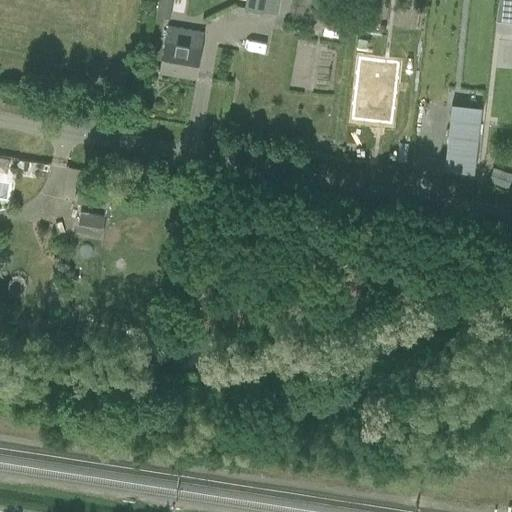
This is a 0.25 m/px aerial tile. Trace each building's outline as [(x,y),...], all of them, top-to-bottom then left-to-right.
[(170,19),(173,0),(158,0),(155,17),(170,19)] [(267,0),(245,0),(244,7),(265,12),(267,0)] [(511,3),(499,2),(497,20),(511,21),(511,3)] [(340,25),(325,23),(323,35),(338,37),(340,25)] [(159,70),(196,77),(200,58),(199,58),(203,32),(167,25),(163,50),(159,70)] [(353,76),(348,123),(387,128),(393,81),(353,76)] [(474,172),(482,107),(452,104),(444,169),(474,172)] [(136,195),(139,179),(83,169),(77,202),(110,208),(113,192),(123,194),(124,192),(136,195)] [(511,178),(492,172),(489,182),(509,188),(511,178)] [(92,213),(90,226),(102,228),(104,215),(92,213)]
